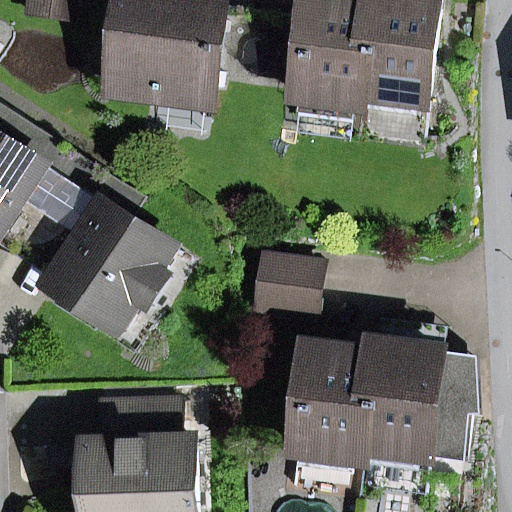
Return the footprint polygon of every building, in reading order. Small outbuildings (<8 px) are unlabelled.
[(34,0),(33,15),(76,21),(79,0),(34,0)] [(218,75),(289,85),(298,16),(180,0),(129,0),(118,88),(169,95),(170,87),(216,93),(218,75)] [(366,106),(380,1),(378,1),(372,0),(314,0),(301,97),(305,98),(360,105),(366,106)] [(361,143),(424,151),(444,0),(377,0),(378,1),(380,1),(366,106),(361,143)] [(355,141),(360,105),(305,98),(300,134),(355,141)] [(0,243),(10,228),(39,247),(95,162),(0,100),(0,243)] [(136,218),(149,198),(95,162),(39,247),(69,266),(59,281),(56,286),(68,294),(123,330),(143,299),(163,269),(178,246),(136,218)] [(59,281),(69,266),(39,247),(10,228),(0,243),(59,281)] [(269,258),(262,308),(320,316),(327,266),(269,258)] [(143,299),(156,307),(175,277),(163,269),(143,299)] [(139,355),(166,314),(156,307),(143,299),(123,330),(68,294),(62,304),(139,355)] [(384,344),(448,353),(451,328),(387,319),(384,344)] [(381,356),(368,449),(468,462),(474,415),(486,414),(483,357),(448,353),(384,344),(381,344),(379,356),(381,356)] [(315,347),(301,452),(366,461),(368,449),(381,356),(379,356),(315,347)] [(188,441),(186,402),(153,403),(154,436),(129,437),(130,444),(111,444),(94,445),(95,469),(96,511),(200,511),(199,441),(188,441)] [(129,437),(154,436),(153,403),(109,404),(111,444),(130,444),(129,437)] [(53,447),(54,471),(95,469),(94,445),(53,447)]
